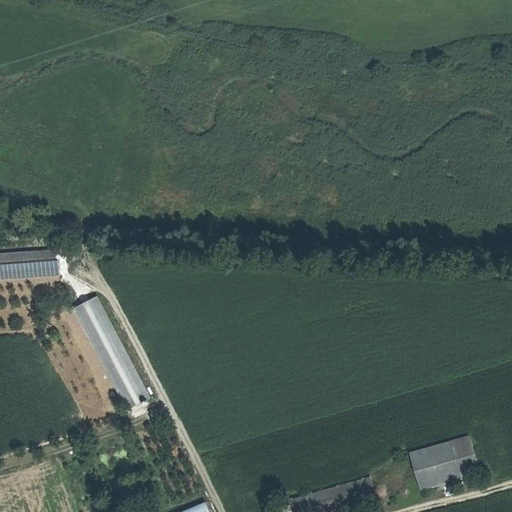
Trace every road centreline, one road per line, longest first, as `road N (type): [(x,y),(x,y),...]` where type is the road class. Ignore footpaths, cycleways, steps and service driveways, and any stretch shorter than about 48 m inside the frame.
road 1 (unclassified): [(84,244),(220,511)]
road 2 (track): [(0,465),(168,405)]
